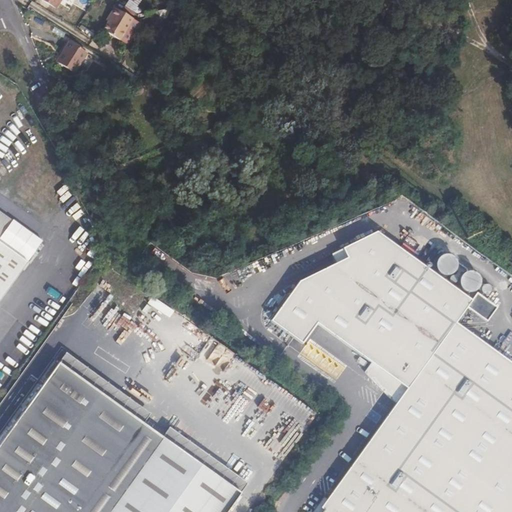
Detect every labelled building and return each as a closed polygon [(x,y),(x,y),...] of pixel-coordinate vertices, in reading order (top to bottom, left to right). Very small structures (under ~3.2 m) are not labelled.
[(138,3),(133,0),(129,0),(126,6),(133,11),(138,3)] [(132,16),(114,4),(109,12),(110,13),(101,27),(118,37),(132,16)] [(139,21),(132,16),(118,37),(126,42),(139,21)] [(162,22),(156,18),(152,24),(158,28),(162,22)] [(95,34),(86,28),(83,33),(93,38),(95,34)] [(88,53),(71,42),(63,53),(65,55),(60,63),(76,73),(88,53)] [(43,244),(0,213),(0,243),(28,264),(43,244)] [(473,299),(377,232),(343,249),(348,258),(300,282),(272,321),(303,344),(318,324),(407,388),(348,469),(321,508),(324,510),(322,511),(511,511),(511,362),(457,323),(468,307),(488,322),(498,307),(477,293),(473,299)] [(0,302),(28,264),(0,243),(0,302)] [(336,262),(345,258),(341,249),(332,254),(336,262)] [(0,447),(0,511),(88,511),(85,509),(146,425),(61,364),(0,447)] [(110,511),(164,438),(146,425),(85,509),(88,511),(110,511)] [(227,511),(241,493),(177,447),(164,438),(110,511),(227,511)]
